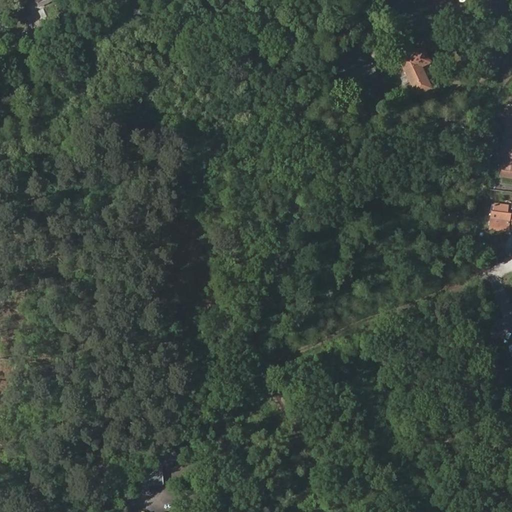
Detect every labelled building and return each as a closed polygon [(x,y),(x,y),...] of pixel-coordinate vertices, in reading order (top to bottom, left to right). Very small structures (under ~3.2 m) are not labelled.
[(39,42),(34,27),(27,30),(32,44),(39,42)] [(382,54),(375,34),(364,37),(371,58),(382,54)] [(430,88),(420,66),(429,62),(423,48),(400,59),(407,75),(410,82),(416,94),(430,88)] [(348,85),(375,75),(371,63),(344,73),(348,85)] [(410,82),(407,75),(401,78),(404,85),(410,82)] [(511,108),(507,107),(504,123),(507,124),(501,156),(503,156),(501,169),(511,170),(511,108)] [(511,179),(511,170),(501,169),(500,177),(511,179)] [(507,230),(510,214),(492,212),(489,228),(507,230)] [(162,464),(175,453),(169,447),(135,475),(141,482),(162,464)] [(163,484),(162,464),(141,482),(138,483),(140,493),(149,492),(149,486),(163,484)]
